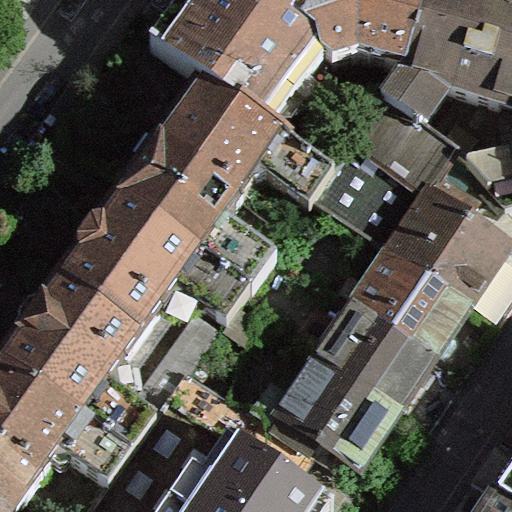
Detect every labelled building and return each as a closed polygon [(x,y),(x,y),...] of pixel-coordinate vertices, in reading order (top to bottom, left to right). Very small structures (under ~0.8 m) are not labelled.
[(272,139),(325,65),(321,62),(316,44),(257,1),(255,0),(187,0),(170,25),(151,51),(203,89),(272,139)] [(257,0),(257,1),(316,44),(321,62),(325,65),(333,71),(332,73),(359,64),(404,77),(427,0),(257,0)] [(511,160),(511,0),(510,0),(427,0),(404,77),(404,79),(382,109),(420,135),(448,97),(505,114),(493,152),(495,164),(511,160)] [(267,184),(307,214),(313,205),(331,181),(272,139),(203,89),(187,112),(182,109),(166,131),(159,140),(163,143),(161,146),(243,204),(252,191),(267,184)] [(389,257),(470,311),(486,288),(509,253),(469,226),(478,213),(440,188),(457,162),(420,135),(382,109),(331,181),(313,205),(389,257)] [(121,204),(249,295),(273,261),(234,233),(233,217),(243,204),(161,146),(160,148),(156,145),(133,177),(138,180),(134,185),(121,204)] [(511,160),(495,164),(468,169),(507,211),(511,209),(511,160)] [(225,328),(249,295),(121,204),(103,228),(102,227),(94,229),(92,228),(79,246),(76,251),(77,253),(78,261),(79,262),(62,286),(142,343),(171,304),(187,301),(225,328)] [(354,310),(434,364),(446,346),(470,311),(389,257),(354,310)] [(117,398),(114,382),(142,343),(62,286),(45,309),(35,302),(19,325),(11,336),(20,344),(3,368),(131,459),(155,426),(117,398)] [(318,362),(399,416),(409,401),(434,364),(354,310),(318,362)] [(170,405),(294,489),(321,449),(359,475),(373,454),(399,416),(318,362),(289,406),(272,394),(252,423),(187,381),(170,405)] [(107,492),(131,459),(3,368),(0,372),(0,489),(25,507),(53,468),(69,465),(107,492)] [(328,511),(295,489),(294,489),(170,405),(155,426),(131,459),(107,492),(92,511),(328,511)] [(511,483),(500,502),(511,510),(511,483)] [(0,511),(21,511),(25,507),(0,489),(0,511)] [(492,511),(511,511),(511,510),(500,502),(492,511)]
